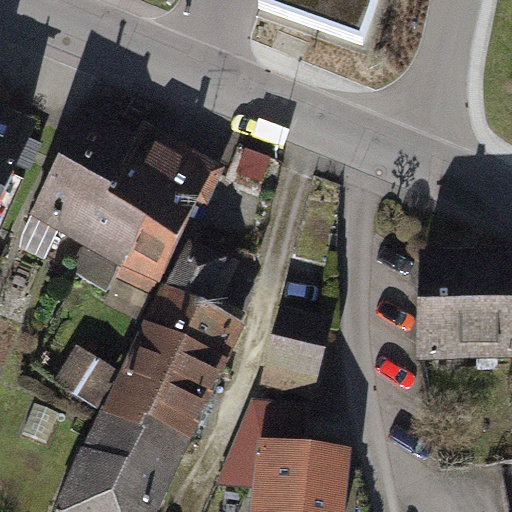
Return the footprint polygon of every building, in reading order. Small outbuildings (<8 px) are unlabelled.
[(246,0),(238,24),(358,77),(382,0),(246,0)] [(0,201),(39,118),(0,100),(0,201)] [(103,193),(134,134),(88,110),(37,208),(101,242),(88,267),(116,282),(150,216),(103,193)] [(150,216),(116,282),(155,302),(227,162),(142,118),(134,134),(103,193),(150,216)] [(511,255),(426,257),(428,358),(511,356),(511,255)] [(127,371),(216,413),(257,327),(168,285),(127,371)] [(344,325),(287,313),(272,383),(328,396),(344,325)] [(216,413),(127,371),(85,459),(174,501),(216,413)] [(305,411),(256,403),(221,488),(266,497),(265,511),(358,511),(367,455),(299,446),(305,411)] [(168,511),(174,501),(85,459),(59,511),(168,511)]
